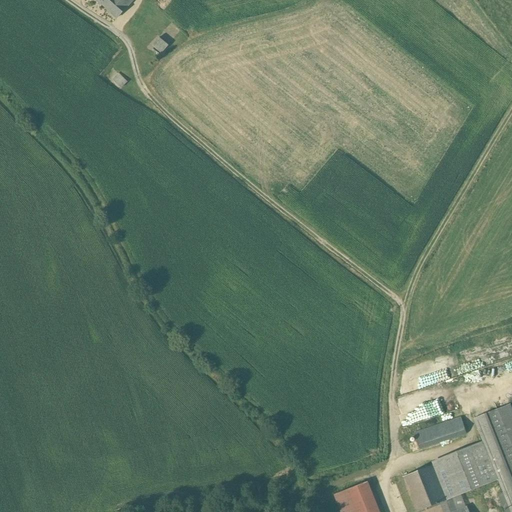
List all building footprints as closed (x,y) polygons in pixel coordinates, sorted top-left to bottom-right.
[(95,0),(117,21),(137,0),(95,0)] [(162,39),(154,46),(163,55),(171,47),(162,39)] [(128,82),(119,74),(113,80),(121,89),(128,82)] [(484,445),(404,477),(418,511),(441,503),(450,499),(498,480),(503,492),(499,494),(505,511),(511,511),(511,408),(510,404),(474,419),(484,445)] [(461,418),(414,433),(419,449),(466,433),(461,418)] [(340,511),(379,511),(367,482),(334,495),(340,511)] [(468,511),(467,508),(457,511),(455,511),(450,499),(441,503),(445,511),(468,511)]
